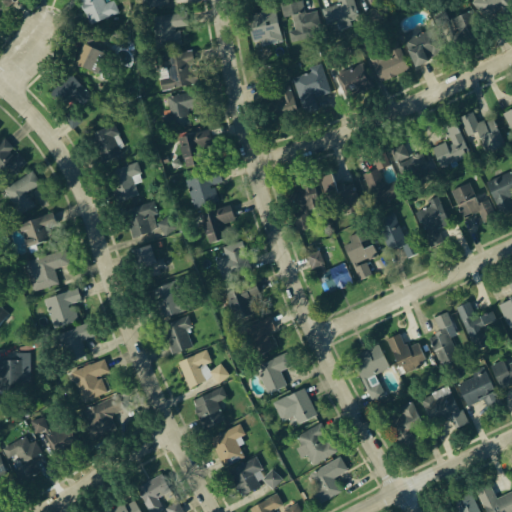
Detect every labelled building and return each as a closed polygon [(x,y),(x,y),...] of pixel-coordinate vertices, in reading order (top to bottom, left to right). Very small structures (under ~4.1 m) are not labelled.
[(113,0),(118,12),(88,24),(77,0),(113,0)] [(277,2),(285,0),(301,0),(304,9),(315,6),(320,26),(306,29),(307,35),(290,39),(288,30),(295,28),(292,14),(281,17),(277,2)] [(352,0),(356,12),(325,22),(320,8),(337,2),(336,0),(352,0)] [(443,5),(450,19),(449,28),(459,50),(474,48),(498,47),(470,3),(443,5)] [(274,5),(282,37),(256,44),(248,11),(274,5)] [(142,18),(176,13),(187,42),(150,52),(142,18)] [(417,28),(425,41),(416,44),(425,60),(410,67),(400,35),(417,28)] [(68,36),(104,47),(96,75),(56,60),(68,36)] [(386,44),(395,41),(407,68),(374,83),(368,67),(391,58),(386,44)] [(158,58),(182,53),(190,83),(157,92),(154,77),(155,72),(158,58)] [(360,58),(370,83),(353,91),(340,69),(360,58)] [(318,63),(328,90),(313,98),(315,105),(303,110),(288,75),(318,63)] [(65,75),(92,98),(75,108),(81,121),(69,130),(30,88),(42,79),(53,87),(65,75)] [(273,95),(268,77),(256,81),(262,98),(273,95)] [(268,102),(271,120),(297,117),(292,86),(280,87),(282,100),(268,102)] [(164,98),(201,88),(209,108),(188,112),(190,125),(169,129),(164,118),(169,114),(164,98)] [(511,96),(509,90),(511,88),(511,134),(502,114),(511,108),(511,96)] [(482,101),(454,111),(464,133),(473,131),(475,136),(482,134),(489,152),(503,146),(482,101)] [(444,111),(456,132),(446,136),(439,125),(444,111)] [(432,147),(441,167),(470,155),(455,120),(443,125),(449,140),(432,147)] [(88,133),(112,122),(117,133),(112,136),(119,152),(101,162),(88,133)] [(185,167),(204,163),(201,148),(214,145),(210,130),(179,136),(185,167)] [(0,138),(2,137),(24,162),(2,181),(0,178),(0,138)] [(385,148),(393,162),(407,160),(400,143),(385,148)] [(233,147),(241,164),(236,167),(240,173),(221,180),(208,152),(233,147)] [(377,148),(388,164),(377,169),(387,189),(371,197),(357,172),(367,166),(361,153),(377,148)] [(311,158),(328,151),(333,160),(327,164),(339,188),(327,196),(311,158)] [(103,171),(115,195),(127,190),(122,179),(139,171),(136,159),(140,158),(136,153),(103,171)] [(160,157),(166,155),(169,162),(161,164),(160,157)] [(484,176),(511,164),(511,193),(507,195),(511,207),(511,210),(500,215),(484,176)] [(30,170),(39,184),(26,191),(33,204),(16,213),(2,188),(30,170)] [(360,210),(353,182),(336,187),(333,174),(320,177),(327,203),(338,200),(342,215),(360,210)] [(187,181),(209,175),(220,201),(193,208),(190,199),(187,181)] [(449,187),(467,181),(482,209),(461,219),(453,206),(449,187)] [(278,193),(304,184),(311,203),(285,213),(278,193)] [(408,207),(434,194),(449,228),(424,240),(408,207)] [(119,206),(137,199),(140,206),(151,200),(155,212),(152,215),(157,226),(130,237),(119,206)] [(195,212),(211,208),(226,203),(232,215),(219,221),(218,228),(219,238),(208,242),(206,233),(202,234),(195,212)] [(50,212),(61,246),(27,254),(25,246),(22,241),(22,239),(19,230),(16,226),(16,223),(50,212)] [(292,217),(302,213),(309,227),(295,232),(292,217)] [(389,214),(405,239),(386,250),(383,240),(374,244),(363,224),(389,214)] [(170,217),(158,222),(164,236),(176,230),(170,217)] [(338,246),(356,281),(370,273),(365,260),(376,255),(361,233),(338,246)] [(128,248),(148,243),(153,263),(160,259),(165,269),(158,271),(159,274),(141,281),(128,248)] [(221,248),(228,246),(239,269),(234,272),(231,267),(226,269),(230,276),(220,281),(210,256),(221,248)] [(62,249),(68,263),(52,267),(58,282),(32,291),(23,260),(62,249)] [(314,274),(322,293),(350,281),(341,261),(329,266),(314,274)] [(166,281),(149,288),(162,318),(180,311),(178,303),(166,281)] [(511,297),(496,304),(507,331),(511,328),(511,281),(508,283),(511,292),(511,297)] [(223,291),(236,285),(240,291),(253,284),(259,295),(247,300),(253,314),(236,320),(232,310),(227,312),(224,302),(227,300),(223,291)] [(76,286),(76,293),(81,299),(67,304),(68,306),(73,306),(76,314),(73,318),(50,327),(42,298),(76,286)] [(454,306),(473,351),(491,343),(479,321),(493,319),(488,305),(476,312),(467,301),(454,306)] [(0,325),(9,314),(0,306),(0,325)] [(433,318),(444,310),(449,322),(438,330),(433,318)] [(161,324),(185,315),(190,327),(185,329),(190,346),(170,355),(161,324)] [(245,326),(270,317),(276,327),(260,334),(262,337),(268,335),(274,347),(254,355),(245,326)] [(67,359),(59,332),(65,329),(74,327),(92,321),(95,334),(80,340),(86,353),(67,359)] [(427,334),(438,330),(446,327),(457,344),(443,355),(439,346),(432,349),(427,334)] [(385,338),(395,358),(392,362),(395,366),(399,376),(408,374),(403,364),(412,360),(416,363),(422,358),(415,344),(405,348),(398,331),(392,336),(389,336),(385,338)] [(347,357),(376,343),(387,367),(370,373),(377,386),(362,396),(347,357)] [(176,361),(201,350),(207,361),(205,364),(208,371),(217,363),(227,375),(216,384),(212,379),(204,380),(187,388),(176,361)] [(28,352),(30,388),(0,389),(0,359),(15,359),(14,351),(28,352)] [(255,365),(283,354),(289,365),(279,370),(284,383),(265,393),(255,365)] [(489,364),(504,356),(508,363),(511,361),(511,383),(501,389),(489,364)] [(102,358),(106,370),(96,376),(96,379),(100,378),(106,391),(79,404),(66,372),(102,358)] [(480,371),(493,392),(467,406),(454,382),(480,371)] [(272,403),(304,386),(315,415),(298,424),(293,414),(281,423),(272,403)] [(447,386),(456,407),(461,410),(466,423),(457,429),(449,415),(438,419),(425,396),(447,386)] [(189,404),(206,392),(220,387),(226,396),(218,402),(222,418),(202,428),(189,404)] [(114,393),(117,401),(121,408),(112,412),(110,418),(114,430),(88,440),(77,408),(114,393)] [(385,413),(411,401),(424,425),(412,432),(416,444),(403,452),(385,413)] [(28,420),(36,434),(54,426),(46,410),(39,416),(28,420)] [(44,433),(55,454),(76,444),(65,423),(44,433)] [(224,467),(244,457),(235,439),(245,434),(240,423),(210,439),(224,467)] [(319,423),(293,437),(297,445),(294,448),(299,460),(305,452),(310,465),(335,452),(319,423)] [(0,449),(6,458),(15,453),(21,462),(11,468),(18,481),(38,470),(30,458),(40,452),(34,440),(27,443),(23,435),(0,449)] [(228,472),(242,497),(261,486),(253,473),(262,468),(256,457),(228,472)] [(338,458),(313,471),(317,487),(312,493),(316,504),(344,490),(338,479),(333,481),(330,478),(346,468),(338,458)] [(273,489),(283,479),(272,469),(262,480),(273,489)] [(483,511),(469,479),(484,472),(496,498),(510,492),(511,496),(511,511),(483,511)] [(159,475),(138,485),(136,495),(145,511),(151,511),(161,510),(161,504),(157,497),(166,491),(159,475)] [(480,511),(471,491),(452,500),(457,511),(480,511)] [(249,511),(247,507),(273,492),(280,504),(270,511),(249,511)] [(138,511),(131,500),(110,511),(138,511)] [(181,511),(176,501),(161,510),(162,511),(181,511)] [(298,511),(294,502),(280,510),(281,511),(298,511)]
